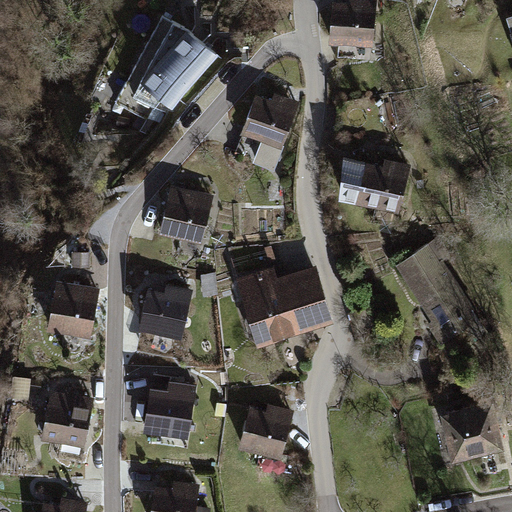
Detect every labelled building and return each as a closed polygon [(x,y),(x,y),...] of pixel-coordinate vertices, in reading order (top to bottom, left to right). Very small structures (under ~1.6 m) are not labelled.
[(374,0),(332,0),(328,43),(339,44),(358,45),(370,46),(374,0)] [(189,28),(163,15),(115,101),(148,117),(154,105),(167,111),(218,56),(189,28)] [(358,45),(339,44),(338,57),(356,59),(358,45)] [(256,92),(241,132),(243,132),(263,140),(255,159),(255,161),(274,169),(300,101),(274,92),(272,98),(256,92)] [(263,140),(243,132),(236,151),(255,159),(263,140)] [(383,164),(344,154),(340,197),(398,212),(412,164),(385,157),(383,164)] [(214,194),(172,184),(160,231),(202,241),(214,194)] [(439,233),(395,262),(431,319),(426,322),(440,344),(478,320),(471,310),(474,308),(442,259),(452,252),(439,233)] [(90,252),(71,251),(71,267),(90,268),(90,252)] [(274,265),(237,276),(248,314),(244,319),(249,335),(255,338),(257,345),(335,321),(317,264),(277,276),(274,265)] [(216,272),(201,274),(204,296),(219,294),(216,272)] [(99,287),(56,279),(47,329),(90,337),(99,287)] [(166,290),(148,286),(138,328),(140,328),(169,335),(181,338),(192,289),(167,283),(166,290)] [(169,335),(140,328),(138,338),(166,345),(169,335)] [(30,378),(13,376),(10,397),(28,399),(30,378)] [(167,389),(150,386),(143,431),(188,438),(197,384),(169,380),(167,389)] [(93,397),(51,389),(42,439),(84,447),(93,397)] [(495,400),(443,411),(454,458),(505,447),(495,400)] [(266,410),(250,405),(238,447),(281,460),(295,409),(268,402),(266,410)] [(172,487),(156,484),(150,511),(194,511),(199,484),(174,480),(172,487)] [(60,504),(43,501),(40,511),(85,511),(88,502),(62,497),(60,504)]
